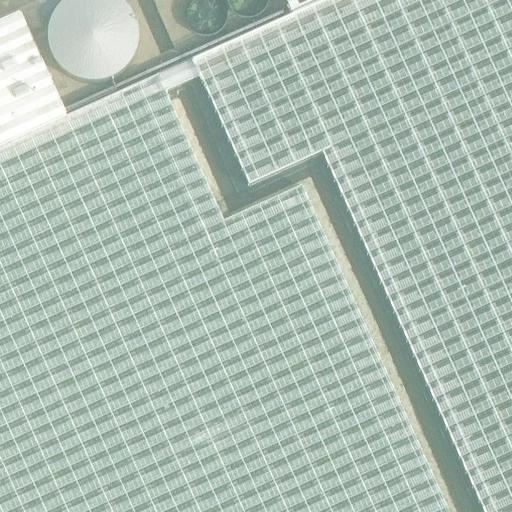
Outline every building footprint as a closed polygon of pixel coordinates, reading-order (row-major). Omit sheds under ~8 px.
[(63,86),(140,72),(127,0),(63,0),(47,3),(63,86)] [(511,511),(511,0),(328,0),(292,16),(193,61),(200,77),(249,186),(322,153),(483,511),(511,511)] [(284,0),(292,16),(328,0),(284,0)] [(20,10),(0,19),(0,143),(67,113),(20,10)] [(0,511),(447,511),(302,188),(223,224),(164,93),(181,85),(200,77),(193,61),(157,78),(66,119),(0,148),(0,511)]
